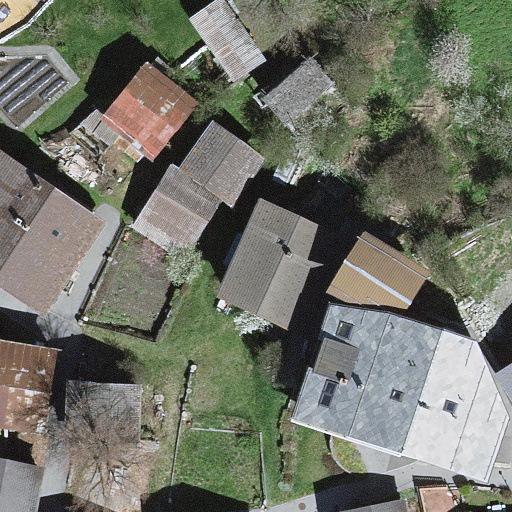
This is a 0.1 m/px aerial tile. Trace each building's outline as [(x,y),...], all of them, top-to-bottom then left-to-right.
[(211,0),(193,14),(237,75),(278,46),(245,0),(211,0)] [(313,67),(269,108),(313,154),(356,113),(313,67)] [(147,75),(111,127),(163,162),(199,109),(147,75)] [(220,138),(189,178),(238,215),(269,174),(220,138)] [(0,286),(47,319),(111,228),(0,151),(0,286)] [(172,180),(141,235),(193,264),(224,209),(172,180)] [(268,204),(216,295),(302,344),(344,239),(268,204)] [(392,315),(332,305),(287,418),(399,457),(488,467),(506,426),(475,343),(392,315)] [(58,350),(0,341),(0,439),(43,447),(58,350)] [(511,361),(492,374),(511,405),(511,361)] [(141,384),(67,382),(66,452),(140,454),(141,384)] [(36,511),(44,466),(0,458),(0,511),(36,511)]
